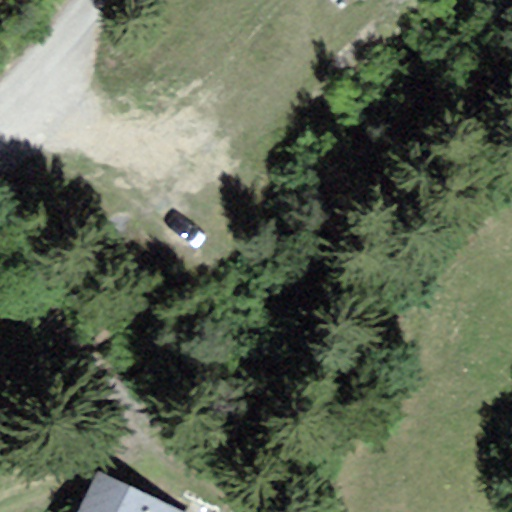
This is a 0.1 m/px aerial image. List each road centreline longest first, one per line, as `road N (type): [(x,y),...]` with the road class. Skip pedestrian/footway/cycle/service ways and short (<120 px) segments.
road 1 (track): [(0,294),(58,327),(113,373),(210,487)]
road 2 (unclassified): [(107,0),(0,112)]
